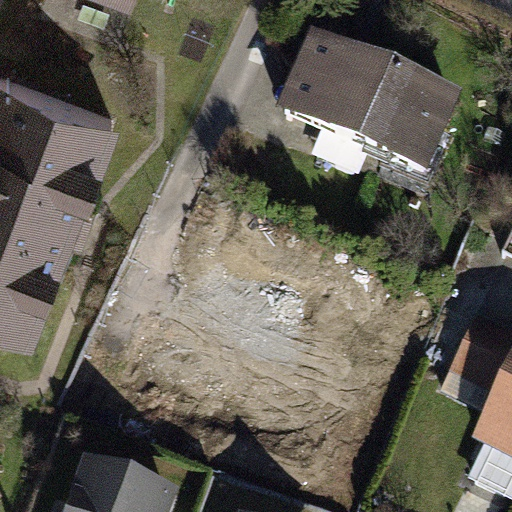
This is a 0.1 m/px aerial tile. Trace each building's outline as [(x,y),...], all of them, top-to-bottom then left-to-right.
[(137,0),(98,0),(133,12),(137,0)] [(281,120),(430,179),(462,97),(313,38),(281,120)] [(116,113),(0,71),(0,322),(35,335),(116,113)] [(195,327),(295,363),(322,286),(190,238),(174,282),(207,294),(195,327)] [(511,337),(477,321),(449,379),(499,403),(477,447),(511,464),(511,337)] [(166,511),(171,499),(77,465),(60,511),(166,511)]
